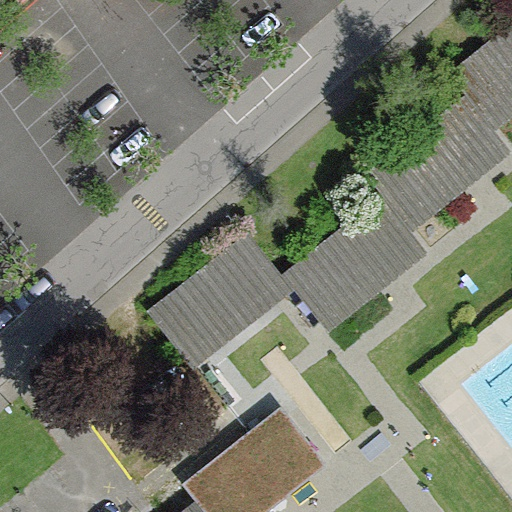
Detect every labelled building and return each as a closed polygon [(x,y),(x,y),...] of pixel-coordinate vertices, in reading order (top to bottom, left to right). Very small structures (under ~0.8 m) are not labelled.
[(511,25),(457,70),(493,115),(511,99),(511,25)] [(462,101),(373,170),(410,216),(497,146),(462,101)] [(378,201),(290,271),(326,317),(414,247),(378,201)] [(244,238),(156,308),(192,353),(280,284),(244,238)] [(278,412),(190,482),(214,511),(245,511),(314,458),(278,412)]
